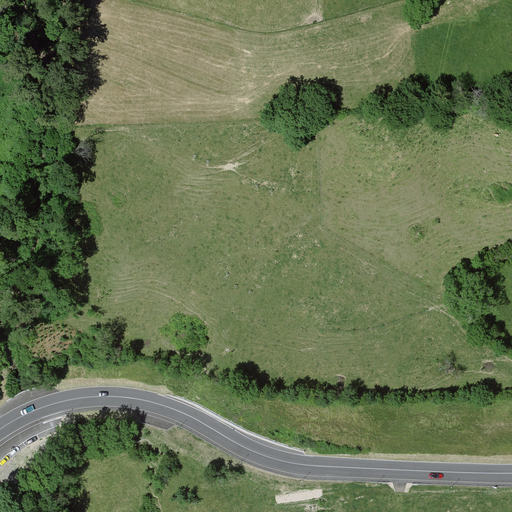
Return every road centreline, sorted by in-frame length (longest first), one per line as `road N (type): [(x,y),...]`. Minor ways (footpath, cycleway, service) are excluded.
road 1 (tertiary): [(0,429),(43,407),(98,395),(175,408),(282,461),(511,473)]
road 2 (track): [(511,254),(468,276),(462,295),(474,323),(511,346)]
